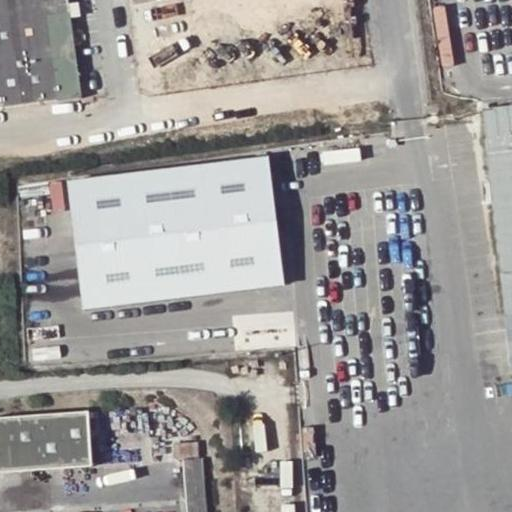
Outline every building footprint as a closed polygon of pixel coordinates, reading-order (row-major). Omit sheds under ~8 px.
[(0,0),(0,113),(79,103),(65,0),(0,0)] [(511,101),(483,105),(487,134),(481,135),(504,315),(511,313),(511,101)] [(272,168),(96,188),(107,291),(284,271),(272,168)] [(0,472),(94,466),(90,409),(0,415),(0,472)] [(192,488),(196,511),(205,511),(202,487),(192,488)]
